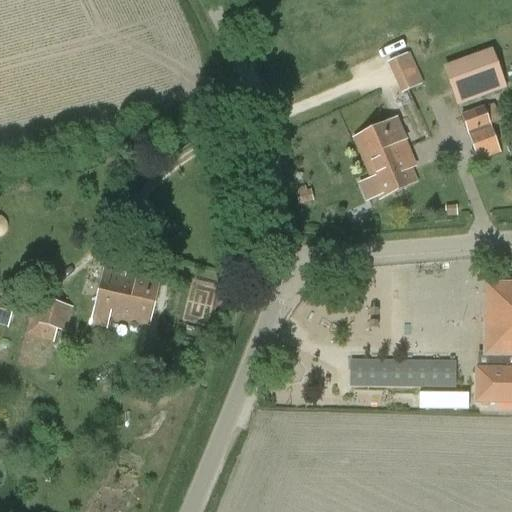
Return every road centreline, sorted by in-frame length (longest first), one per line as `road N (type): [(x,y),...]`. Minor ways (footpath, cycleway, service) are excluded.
road 1 (unclassified): [(283,260),(255,97),(210,0)]
road 2 (tertiary): [(190,511),(250,370),(283,260)]
road 3 (tertiary): [(283,260),(511,241)]
